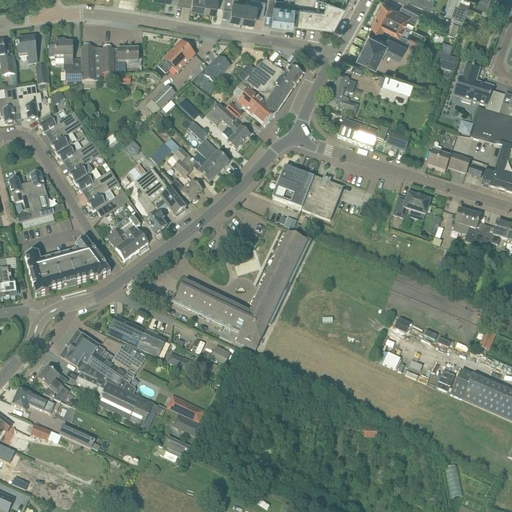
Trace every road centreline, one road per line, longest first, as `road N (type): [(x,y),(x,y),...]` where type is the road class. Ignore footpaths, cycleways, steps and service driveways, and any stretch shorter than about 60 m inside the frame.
road 1 (unclassified): [(332,58),(310,46),(125,18),(48,16)]
road 2 (tertiary): [(123,279),(217,212),(276,148),(298,138)]
road 3 (tertiary): [(511,208),(298,138)]
road 4 (residential): [(0,137),(19,134),(40,153),(89,229)]
